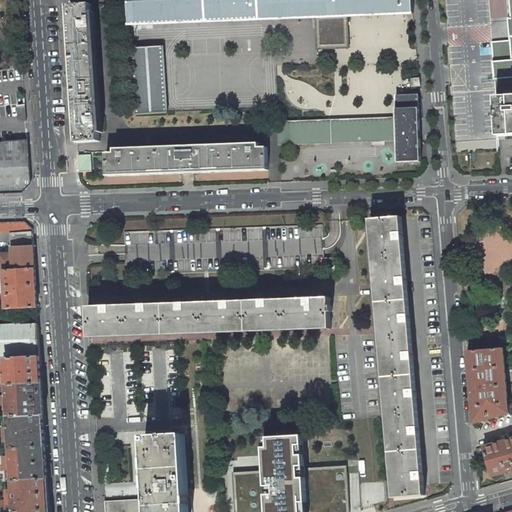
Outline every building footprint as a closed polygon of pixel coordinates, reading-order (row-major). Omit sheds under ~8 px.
[(412,0),(195,0),(129,3),(130,25),(316,18),(317,49),(349,48),(348,17),(413,14),(412,0)] [(511,0),(509,0),(511,19),(509,20),(510,40),(511,57),(493,58),(495,78),(511,76),(511,0)] [(92,4),(69,6),(77,143),(100,141),(100,133),(103,133),(102,112),(98,112),(98,100),(97,100),(93,46),(94,45),(94,33),(97,33),(95,12),(92,13),(92,4)] [(493,58),(511,57),(510,40),(492,42),(493,58)] [(163,46),(132,48),(136,114),(168,112),(163,46)] [(9,56),(0,56),(0,69),(10,68),(9,56)] [(420,78),(411,79),(412,87),(420,86),(420,78)] [(0,192),(22,192),(30,183),(28,152),(24,145),(16,142),(0,143),(0,109),(18,107),(19,122),(26,121),(25,93),(0,95),(0,192)] [(397,118),(278,122),(279,145),(398,141),(398,162),(421,161),(420,138),(420,120),(419,109),(419,95),(396,96),(397,109),(397,118)] [(511,97),(496,98),(498,137),(511,135),(511,97)] [(278,108),(269,108),(269,117),(278,116),(278,108)] [(27,141),(16,142),(24,145),(28,152),(27,141)] [(259,143),(115,149),(115,153),(260,147),(259,143)] [(115,153),(107,153),(108,176),(182,174),(194,173),(269,170),(268,147),(260,147),(115,153)] [(91,154),(79,155),(80,172),(93,172),(91,154)] [(374,220),(371,220),(394,498),(397,497),(425,495),(402,217),(374,220)] [(33,229),(25,222),(0,222),(0,231),(11,231),(12,234),(33,233),(33,229)] [(124,231),(126,275),(329,268),(330,271),(335,271),(335,257),(324,257),(323,224),(124,231)] [(33,233),(12,234),(12,247),(34,246),(33,233)] [(0,254),(0,271),(1,271),(4,271),(13,270),(35,269),(34,246),(12,247),(12,250),(0,250),(1,254),(0,254)] [(0,276),(2,276),(1,271),(0,271),(0,309),(6,309),(38,308),(35,269),(13,270),(4,271),(5,296),(0,295),(0,276)] [(329,298),(88,307),(89,334),(89,338),(331,328),(331,325),(330,312),(332,312),(332,305),(330,305),(329,298)] [(5,359),(41,356),(39,324),(0,325),(0,359),(6,359),(5,359)] [(509,414),(504,348),(468,351),(474,424),(509,414)] [(0,376),(7,376),(7,386),(9,386),(42,383),(41,356),(5,359),(6,359),(6,368),(0,368),(0,376)] [(9,386),(10,417),(44,415),(42,383),(9,386)] [(12,441),(12,449),(46,447),(44,415),(10,417),(11,427),(2,427),(3,442),(12,441)] [(162,435),(145,436),(147,477),(148,477),(149,499),(105,501),(106,511),(193,511),(193,496),(188,496),(185,434),(168,435),(168,437),(167,437),(167,434),(163,434),(163,438),(162,438),(162,435)] [(266,470),(234,472),(236,511),(350,511),(348,473),(347,465),(306,468),(303,435),(264,438),(266,470)] [(492,476),(511,470),(511,438),(484,447),(492,476)] [(14,470),(14,482),(48,479),(46,447),(12,449),(13,455),(3,456),(3,449),(0,449),(0,465),(4,466),(4,470),(14,470)] [(0,511),(49,511),(48,479),(14,482),(15,490),(7,491),(7,501),(0,501),(0,511)]
